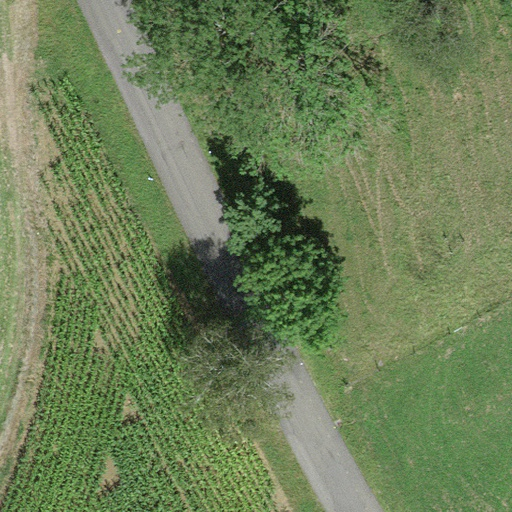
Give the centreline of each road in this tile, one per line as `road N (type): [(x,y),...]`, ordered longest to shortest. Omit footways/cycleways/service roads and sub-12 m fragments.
road 1 (tertiary): [(357,511),(101,0)]
road 2 (track): [(0,346),(8,308),(11,131),(2,0)]
